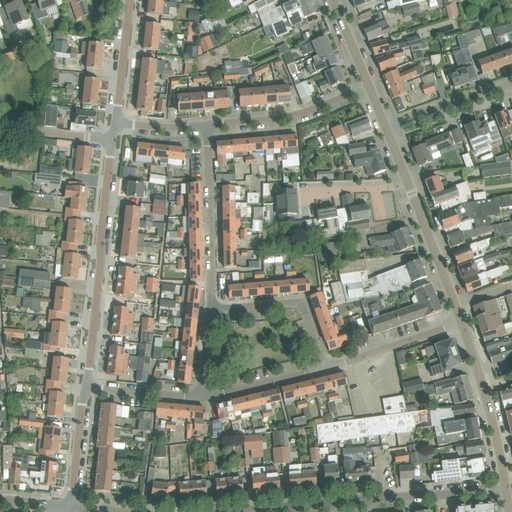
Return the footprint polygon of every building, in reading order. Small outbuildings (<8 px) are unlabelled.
[(30,6),(34,16),(36,21),(48,17),(46,10),(57,6),(54,0),(36,0),(39,6),(32,8),(31,6),(30,6)] [(87,0),(69,0),(77,19),(89,15),(85,1),(88,0),(87,0)] [(257,12),(279,0),(261,0),(253,4),(257,12)] [(286,14),(312,4),(310,0),(294,0),(295,0),(289,3),(265,13),(270,25),(280,21),(278,18),(286,15),(286,14)] [(374,0),(350,0),(354,9),(363,5),(374,0)] [(169,16),(169,8),(176,9),(176,4),(169,3),(162,3),(148,1),(147,14),(161,16),(169,16)] [(20,2),(5,8),(10,21),(5,23),(8,32),(9,34),(17,31),(24,28),(25,29),(32,26),(29,19),(27,19),(24,11),(20,2)] [(279,21),(271,25),(277,38),(289,33),(288,32),(305,25),(304,21),(303,19),(307,18),(316,14),(312,4),(286,14),(286,15),(278,18),(280,21),(279,21)] [(421,14),(418,4),(402,8),(405,18),(421,14)] [(452,5),(445,7),(448,17),(455,15),(452,5)] [(200,22),(201,23),(205,33),(215,28),(210,18),(206,20),(200,22)] [(372,26),(363,30),(368,42),(377,38),(390,32),(386,20),(372,26)] [(189,23),(188,34),(199,35),(200,25),(189,23)] [(146,24),(145,37),(172,40),(173,35),(167,34),(167,32),(159,32),(160,25),(146,24)] [(504,36),(500,28),(492,31),(495,39),(500,37),(504,36)] [(465,35),(468,46),(475,44),(473,39),(480,37),(478,30),(465,35)] [(465,35),(457,37),(460,51),(468,49),(468,46),(465,35)] [(199,41),(204,53),(214,49),(209,36),(199,41)] [(172,40),(145,37),(143,50),(157,51),(158,46),(166,46),(166,44),(172,44),(172,40)] [(304,56),(315,51),(315,50),(329,45),(325,37),(300,47),(304,56)] [(418,45),(421,45),(419,37),(405,40),(406,42),(397,44),(388,46),(386,40),(376,43),(369,45),(370,47),(369,48),(371,51),(372,51),(374,56),(398,50),(410,47),(418,45)] [(87,56),(102,58),(103,45),(89,43),(88,48),(81,47),(81,55),(87,56)] [(306,67),(306,69),(309,68),(308,66),(315,63),(315,64),(321,62),(320,60),(332,56),(333,55),(329,45),(315,50),(315,51),(317,57),(306,62),(308,66),(306,67)] [(457,72),(446,76),(448,82),(451,81),(454,89),(469,83),(468,82),(470,81),(471,83),(472,82),(471,80),(477,78),(478,80),(474,66),(468,49),(460,51),(453,53),(458,68),(456,70),(457,72)] [(511,50),(503,53),(507,66),(511,63),(511,50)] [(282,55),(286,66),(294,63),(295,63),(290,51),(282,55)] [(392,53),(375,60),(381,72),(397,66),(394,60),(404,57),(403,51),(392,53)] [(503,53),(490,58),(495,70),(507,66),(503,53)] [(440,62),(438,55),(430,57),(432,64),(440,62)] [(102,58),(87,56),(86,69),(100,70),(102,58)] [(309,68),(306,69),(308,73),(310,73),(311,75),(336,65),(334,61),(336,61),(334,56),(332,56),(320,60),(321,62),(315,64),(315,63),(308,66),(309,68)] [(185,65),(185,75),(196,74),(196,65),(196,60),(185,58),(184,65),(185,65)] [(495,70),(490,58),(478,63),(482,75),(495,70)] [(273,63),(276,68),(283,65),(280,59),(273,62),(273,63)] [(156,61),(142,60),(141,72),(155,74),(162,74),(163,70),(163,63),(156,62),(156,61)] [(286,66),(291,75),(296,73),(297,73),(294,63),(286,66)] [(266,65),(260,68),(262,74),(269,71),(266,65)] [(383,77),(386,86),(401,80),(402,83),(423,74),(420,66),(399,75),(398,70),(383,77)] [(262,74),(260,68),(253,71),(255,77),(262,74)] [(328,81),(319,85),(321,91),(343,82),(340,76),(342,74),(340,69),(338,69),(337,69),(325,74),(328,81)] [(141,72),(139,85),(154,86),(155,74),(141,72)] [(296,73),(291,75),(295,85),(300,83),(296,73)] [(424,86),(421,87),(425,95),(438,90),(437,87),(436,83),(436,82),(434,73),(426,77),(429,84),(424,86)] [(85,79),(84,92),(98,93),(99,80),(85,79)] [(401,80),(386,86),(392,100),(407,94),(402,83),(401,80)] [(442,80),(436,82),(436,83),(437,87),(438,90),(438,91),(444,90),(442,80)] [(295,87),(301,100),(312,95),(306,82),(295,87)] [(139,85),(138,97),(152,99),(154,86),(139,85)] [(288,87),(276,88),(278,104),(290,103),(289,97),(296,97),(293,86),(288,87)] [(226,93),(214,94),(215,110),(228,109),(227,100),(234,99),(233,88),(226,89),(226,93)] [(239,88),(233,88),(234,99),(239,99),(240,108),(253,107),(251,90),(239,91),(239,88)] [(276,88),(263,89),(265,106),(278,104),(276,88)] [(263,89),(251,90),(253,107),(265,106),(263,89)] [(98,93),(84,92),(82,104),(96,106),(98,93)] [(214,94),(202,95),(203,111),(215,110),(214,94)] [(202,95),(190,96),(191,112),(203,111),(202,95)] [(191,112),(190,96),(177,97),(179,113),(191,112)] [(152,99),(138,97),(137,110),(141,111),(140,117),(146,118),(147,112),(151,112),(152,99)] [(158,100),(157,114),(164,115),(166,101),(158,100)] [(44,126),(56,128),(58,107),(46,106),(44,126)] [(70,131),(85,133),(86,126),(94,127),(96,114),(76,112),(75,124),(71,124),(70,131)] [(511,126),(510,121),(507,112),(495,116),(498,125),(500,131),(503,139),(509,137),(511,135),(511,126)] [(331,130),(335,139),(335,140),(351,133),(353,137),(371,130),(367,119),(349,126),(343,128),(342,125),(331,130)] [(487,145),(486,143),(489,143),(490,144),(501,140),(494,121),(486,124),(486,122),(478,125),(474,126),(474,124),(464,127),(472,147),(478,144),(481,151),(488,149),(487,145)] [(416,152),(414,153),(419,167),(433,162),(430,155),(464,142),(459,130),(424,143),(425,145),(415,149),(416,152)] [(298,155),(297,148),(297,147),(296,137),(280,138),(281,149),(282,155),(282,161),(283,172),(289,172),(288,156),(298,155)] [(273,150),(281,149),(280,138),(264,139),(265,151),(265,157),(273,156),(273,150)] [(249,152),(265,151),(264,139),(248,141),(249,152)] [(242,153),(249,152),(248,141),(232,142),(233,154),(233,159),(242,159),(242,153)] [(225,154),(233,154),(232,142),(216,144),(217,155),(218,167),(226,166),(225,154)] [(365,143),(348,146),(350,157),(353,157),(355,168),(364,167),(371,166),(374,175),(376,174),(385,171),(386,171),(382,160),(378,149),(369,153),(366,153),(365,143)] [(136,156),(152,158),(153,146),(137,145),(136,156)] [(153,146),(152,158),(160,159),(159,164),(167,165),(168,159),(169,148),(153,146)] [(77,147),(76,160),(90,162),(92,149),(77,147)] [(185,150),(169,148),(168,159),(184,161),(185,150)] [(503,156),(505,162),(509,162),(511,161),(508,154),(503,156)] [(90,162),(76,160),(75,173),(79,174),(89,175),(90,162)] [(480,166),(481,171),(482,179),(511,175),(509,162),(505,162),(492,164),(480,166)] [(256,163),(250,164),(252,176),(258,175),(257,163),(256,163)] [(136,180),(138,169),(124,166),(122,178),(136,180)] [(46,168),(45,175),(50,176),(62,177),(63,170),(51,169),(46,168)] [(50,176),(42,175),(41,183),(47,184),(47,181),(61,183),(62,177),(50,176)] [(149,184),(164,185),(165,177),(150,175),(149,184)] [(425,181),(430,195),(443,191),(438,177),(425,181)] [(64,198),(71,199),(86,200),(87,189),(83,188),(83,184),(69,183),(68,187),(65,187),(64,198)] [(127,197),(142,199),(146,199),(146,193),(142,193),(143,185),(129,183),(127,197)] [(466,196),(469,195),(464,183),(443,191),(430,195),(434,207),(440,205),(442,212),(452,208),(468,202),(466,196)] [(188,185),(189,201),(200,201),(200,185),(188,185)] [(276,187),(277,204),(296,203),(295,192),(290,192),(290,186),(276,187)] [(222,188),(223,203),(234,203),(234,196),(240,196),(240,187),(232,187),(222,188)] [(395,193),(385,194),(387,218),(396,217),(395,193)] [(247,204),(253,204),(259,204),(259,194),(247,194),(247,204)] [(370,229),(365,202),(353,204),(352,195),(342,197),(344,209),(336,210),(336,211),(340,234),(370,229)] [(0,208),(7,209),(9,210),(10,198),(0,196),(0,208)] [(154,196),(153,205),(165,206),(166,197),(154,196)] [(473,220),(475,229),(490,226),(488,219),(486,217),(484,217),(483,210),(500,207),(502,209),(511,206),(511,196),(463,204),(464,206),(447,212),(447,213),(438,217),(443,230),(444,230),(446,236),(469,227),(467,222),(469,221),(473,220)] [(71,199),(70,208),(66,208),(66,214),(79,215),(80,211),(85,212),(86,200),(71,199)] [(185,217),(189,218),(189,217),(200,217),(200,201),(189,201),(189,208),(185,210),(185,217)] [(223,220),(234,220),(240,220),(240,208),(240,204),(234,204),(234,203),(223,203),(223,220)] [(296,203),(277,204),(278,222),(292,221),(291,215),(297,215),(296,203)] [(165,206),(153,205),(152,214),(164,216),(165,207),(165,206)] [(126,207),(124,220),(138,221),(139,209),(126,207)] [(253,220),(263,220),(264,208),(253,208),(253,220)] [(327,229),(313,231),(315,238),(315,239),(335,236),(335,235),(340,234),(336,211),(335,208),(317,212),(318,222),(326,221),(327,229)] [(40,226),(46,227),(48,216),(41,215),(40,226)] [(68,222),(67,232),(82,234),(84,222),(79,221),(79,218),(65,216),(65,222),(68,222)] [(189,217),(189,218),(189,233),(201,233),(200,217),(189,217)] [(124,220),(123,233),(137,234),(137,228),(145,230),(146,227),(152,228),(152,223),(145,222),(138,221),(124,220)] [(223,220),(223,236),(235,236),(234,220),(223,220)] [(302,221),(295,222),(297,234),(304,233),(302,221)] [(455,234),(446,237),(450,249),(459,245),(465,243),(464,240),(476,237),(476,236),(494,233),(495,239),(511,235),(511,227),(511,223),(490,228),(490,226),(475,229),(474,229),(474,230),(473,230),(461,232),(455,234)] [(396,245),(399,252),(415,246),(408,228),(399,231),(391,234),(392,235),(369,238),(371,247),(376,248),(396,245)] [(35,245),(40,247),(40,246),(49,247),(50,233),(43,232),(42,235),(36,235),(35,245)] [(82,234),(67,232),(66,242),(62,242),(62,247),(76,249),(76,245),(81,246),(82,234)] [(123,233),(121,245),(135,247),(135,246),(137,234),(123,233)] [(189,233),(190,249),(201,249),(201,233),(189,233)] [(223,236),(224,252),(235,252),(235,236),(223,236)] [(468,247),(461,250),(452,254),(452,256),(454,255),(454,257),(453,258),(454,259),(453,260),(454,263),(455,264),(455,265),(456,266),(474,260),(472,254),(488,248),(485,240),(468,246),(468,247)] [(334,241),(317,244),(320,264),(337,262),(334,241)] [(0,245),(0,246),(0,255),(8,256),(9,246),(0,245)] [(135,247),(121,245),(120,258),(134,260),(134,253),(143,254),(143,252),(149,253),(150,248),(143,247),(135,246),(135,247)] [(155,249),(154,254),(153,259),(149,258),(148,265),(158,266),(161,249),(155,249)] [(190,257),(190,265),(201,265),(201,249),(190,249),(183,249),(183,257),(190,257)] [(64,256),(63,266),(78,268),(80,256),(75,255),(76,251),(62,250),(61,255),(64,256)] [(235,252),(224,252),(224,268),(235,268),(235,252)] [(496,260),(494,255),(457,268),(459,274),(459,275),(460,278),(461,278),(461,280),(478,274),(486,270),(484,265),(496,260)] [(342,285),(346,284),(368,281),(368,280),(366,271),(365,260),(365,259),(356,260),(336,263),(339,274),(341,283),(342,285)] [(427,278),(420,260),(405,265),(405,266),(376,277),(378,284),(389,280),(392,289),(399,287),(399,288),(424,279),(427,278)] [(201,265),(190,265),(190,281),(202,281),(201,265)] [(78,268),(63,266),(62,278),(77,280),(78,268)] [(503,267),(472,278),(462,282),(464,287),(464,288),(464,291),(466,291),(466,293),(481,288),(481,287),(489,284),(487,279),(490,278),(490,280),(502,276),(501,273),(508,270),(507,266),(503,267)] [(119,268),(117,282),(136,284),(137,275),(132,274),(133,269),(119,268)] [(20,270),(19,278),(49,282),(50,273),(20,270)] [(368,281),(346,284),(348,300),(359,298),(372,336),(424,318),(424,319),(441,312),(430,285),(427,286),(424,279),(399,288),(399,287),(392,289),(389,280),(378,284),(376,277),(368,280),(368,281)] [(49,282),(19,278),(18,286),(48,290),(49,282)] [(292,281),(293,293),(309,292),(309,289),(308,284),(308,282),(308,280),(295,281),(292,281)] [(292,281),(276,282),(277,295),(293,293),(292,281)] [(136,284),(117,282),(116,296),(130,297),(130,292),(135,292),(136,284)] [(276,282),(260,284),(261,296),(277,295),(276,282)] [(245,297),(244,285),(236,286),(236,283),(227,284),(229,299),(245,297)] [(341,283),(331,285),(335,300),(336,300),(337,305),(346,302),(342,285),(341,283)] [(260,284),(244,285),(245,297),(261,296),(260,284)] [(182,297),(181,302),(187,303),(198,304),(200,289),(192,288),(190,287),(183,286),(182,297)] [(56,288),(55,300),(70,302),(71,290),(56,288)] [(310,297),(315,313),(326,309),(321,294),(310,297)] [(31,311),(39,312),(40,299),(32,299),(31,311)] [(70,302),(55,300),(54,311),(50,310),(49,316),(63,318),(63,314),(68,314),(70,302)] [(473,307),(481,335),(498,329),(497,326),(502,325),(495,304),(494,305),(493,301),(473,307)] [(187,303),(186,319),(197,320),(198,304),(187,303)] [(115,308),(113,321),(132,323),(133,315),(127,314),(128,309),(115,308)] [(315,313),(321,328),(332,324),(326,309),(315,313)] [(52,325),(51,335),(66,337),(67,324),(62,324),(63,320),(49,318),(48,324),(52,325)] [(186,319),(184,335),(195,336),(197,320),(186,319)] [(132,323),(113,321),(111,335),(125,337),(126,332),(131,332),(132,323)] [(498,329),(481,335),(484,343),(508,336),(507,333),(505,334),(504,330),(511,327),(511,326),(511,323),(502,326),(502,325),(497,326),(498,329)] [(153,326),(142,324),(141,330),(141,331),(140,344),(151,345),(151,346),(153,326)] [(326,343),(337,339),(336,339),(332,324),(321,328),(326,343)] [(357,331),(361,340),(368,338),(364,328),(357,331)] [(3,338),(24,339),(24,330),(4,329),(3,338)] [(66,337),(51,335),(43,334),(41,343),(24,341),(23,349),(25,350),(36,351),(37,351),(43,352),(55,353),(56,348),(64,349),(66,337)] [(326,343),(329,351),(352,343),(349,334),(336,339),(337,339),(326,343)] [(184,335),(182,351),(193,352),(195,336),(184,335)] [(511,337),(508,339),(507,337),(500,339),(485,344),(488,353),(511,344),(511,337)] [(437,352),(439,359),(456,352),(452,340),(425,350),(427,356),(437,352)] [(138,358),(138,364),(148,366),(151,345),(140,344),(138,358)] [(511,345),(488,354),(491,364),(511,357),(511,345)] [(110,347),(109,361),(128,363),(129,354),(124,354),(124,349),(110,347)] [(181,358),(180,367),(191,368),(193,352),(182,351),(176,350),(175,358),(181,358)] [(407,364),(404,351),(396,354),(398,366),(407,364)] [(456,352),(439,359),(441,366),(430,370),(433,377),(441,374),(450,371),(449,368),(460,364),(456,352)] [(53,358),(52,370),(67,372),(68,359),(53,358)] [(128,363),(109,361),(107,375),(121,377),(122,371),(127,372),(128,363)] [(148,366),(138,364),(136,381),(147,382),(148,366)] [(191,368),(180,367),(178,383),(189,385),(191,368)] [(67,372),(52,370),(51,381),(47,380),(46,386),(60,387),(61,383),(66,384),(67,372)] [(344,374),(328,378),(331,389),(347,385),(344,374)] [(456,378),(433,384),(436,394),(437,396),(443,395),(451,392),(454,405),(463,403),(473,400),(466,376),(456,378)] [(328,378),(312,382),(316,397),(324,395),(323,391),(331,389),(328,378)] [(421,380),(402,384),(404,394),(423,390),(421,380)] [(312,382),(297,386),(300,397),(306,395),(307,399),(316,397),(312,382)] [(300,397),(297,386),(281,390),(283,399),(284,401),(300,397)] [(49,394),(48,405),(63,406),(64,394),(60,393),(60,390),(46,388),(46,393),(49,394)] [(511,388),(499,392),(504,409),(511,407),(511,388)] [(262,394),(267,411),(271,410),(270,404),(281,401),(278,390),(262,394)] [(261,410),(262,413),(267,411),(262,394),(247,398),(250,413),(261,410)] [(396,397),(398,411),(405,409),(405,407),(403,396),(396,397)] [(389,399),(392,412),(398,411),(396,397),(389,399)] [(241,415),(250,413),(247,398),(231,402),(234,413),(241,411),(241,415)] [(382,400),(385,413),(392,412),(389,399),(382,400)] [(301,402),(303,409),(305,418),(310,417),(306,401),(301,402)] [(234,413),(231,402),(215,406),(219,421),(220,421),(228,419),(231,420),(235,419),(235,417),(234,413)] [(101,404),(100,415),(115,417),(115,416),(121,417),(122,406),(101,404)] [(63,406),(48,405),(47,417),(62,418),(63,406)] [(155,416),(171,417),(172,406),(156,405),(155,416)] [(418,412),(417,405),(405,407),(405,409),(406,414),(413,413),(414,413),(418,412)] [(474,405),(452,408),(453,416),(476,413),(474,405)] [(171,417),(188,419),(189,408),(172,406),(171,417)] [(189,408),(188,419),(194,419),(194,424),(204,425),(205,409),(189,408)] [(435,430),(436,438),(446,435),(480,429),(478,419),(468,420),(462,421),(454,422),(453,416),(452,408),(430,411),(418,412),(414,413),(415,429),(431,427),(432,430),(435,430)] [(143,412),(142,420),(151,421),(152,413),(143,412)] [(394,415),(396,433),(396,434),(415,431),(413,413),(406,414),(394,415)] [(100,415),(99,426),(114,428),(115,417),(100,415)] [(385,416),(378,417),(381,435),(396,433),(394,415),(385,416)] [(378,417),(362,419),(365,438),(381,435),(378,417)] [(28,426),(36,427),(43,428),(43,421),(37,421),(27,420),(21,419),(21,424),(28,425),(28,426)] [(151,421),(142,420),(139,419),(138,430),(150,432),(151,421)] [(353,421),(347,422),(349,440),(365,438),(362,419),(353,421)] [(10,422),(3,422),(3,428),(0,428),(0,431),(10,432),(10,422)] [(333,423),(331,424),(334,442),(349,440),(347,422),(333,423)] [(233,432),(240,432),(239,424),(237,425),(232,426),(233,432)] [(316,426),(317,438),(318,444),(334,442),(331,424),(323,425),(316,426)] [(99,426),(97,437),(113,439),(120,439),(121,428),(114,428),(99,426)] [(46,427),(44,439),(59,441),(61,429),(46,427)] [(446,435),(436,438),(437,445),(465,440),(465,442),(472,441),(481,440),(480,429),(446,435)] [(287,431),(279,432),(280,437),(281,448),(282,464),(289,464),(288,448),(287,431)] [(245,437),(243,437),(244,450),(262,448),(261,435),(255,436),(251,436),(248,437),(245,437)] [(96,448),(99,448),(99,447),(112,449),(113,439),(97,437),(96,448)] [(59,441),(44,439),(44,440),(44,445),(43,450),(39,450),(39,455),(43,455),(53,456),(53,453),(58,453),(59,441)] [(483,447),(482,442),(464,445),(455,446),(456,452),(459,452),(459,458),(474,456),(484,454),(483,453),(484,451),(484,448),(483,447)] [(420,444),(408,446),(409,454),(421,452),(420,444)] [(4,461),(11,461),(12,454),(12,446),(4,446),(4,461)] [(99,448),(98,458),(113,460),(114,449),(112,449),(99,447),(99,448)] [(166,448),(156,448),(156,459),(166,458),(166,448)] [(282,464),(281,448),(273,449),(275,465),(282,464)] [(318,455),(318,449),(318,448),(310,449),(311,462),(319,461),(318,455)] [(394,455),(395,463),(408,461),(407,453),(394,455)] [(11,461),(10,470),(55,475),(56,464),(42,463),(41,469),(31,468),(21,467),(22,456),(12,454),(11,461)] [(328,457),(330,466),(323,467),(325,485),(339,484),(337,466),(336,466),(335,456),(328,457)] [(433,471),(434,483),(460,480),(460,481),(488,477),(484,456),(465,459),(441,462),(441,460),(428,462),(429,470),(432,469),(433,471)] [(98,458),(97,469),(112,471),(113,460),(98,458)] [(344,463),(344,470),(345,483),(369,481),(368,468),(354,469),(353,462),(344,463)] [(300,465),(301,472),(303,487),(316,486),(314,464),(300,465)] [(289,466),(289,473),(288,474),(289,488),(303,487),(301,472),(300,465),(289,466)] [(399,467),(400,480),(415,479),(414,465),(399,467)] [(275,467),(264,468),(266,490),(279,489),(278,475),(278,471),(275,471),(275,467)] [(266,490),(264,468),(253,469),(254,472),(251,473),(253,492),(266,490)] [(97,469),(95,481),(111,482),(112,471),(97,469)] [(55,475),(10,470),(9,485),(19,486),(20,477),(35,479),(35,485),(54,487),(55,475)] [(242,478),(228,479),(229,494),(243,493),(242,478)] [(229,494),(228,479),(215,480),(216,495),(229,494)] [(111,482),(95,481),(94,491),(110,493),(111,482)] [(205,481),(192,482),(193,497),(206,496),(205,481)] [(173,492),(172,482),(168,483),(168,485),(152,483),(151,498),(166,499),(167,492),(173,492)] [(178,482),(172,482),(173,492),(179,492),(180,499),(193,497),(192,482),(178,484),(178,482)]
